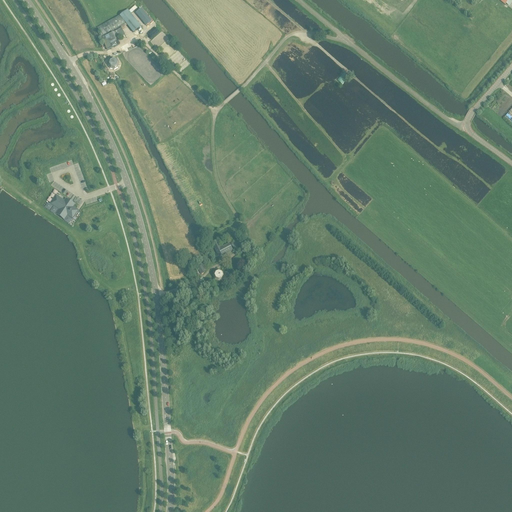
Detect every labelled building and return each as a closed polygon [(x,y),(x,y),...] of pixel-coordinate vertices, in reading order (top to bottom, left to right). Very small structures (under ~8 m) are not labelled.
[(120,45),(117,39),(125,35),(122,28),(118,30),(118,31),(108,35),(107,34),(126,24),(133,33),(141,27),(127,10),(120,16),(97,28),(102,36),(101,37),(107,51),(120,45)] [(142,12),(138,16),(146,27),(151,23),(142,12)] [(118,68),(119,64),(117,60),(114,59),(113,59),(112,57),(110,58),(111,60),(108,62),(108,63),(108,64),(108,65),(110,69),(114,70),(118,68)] [(52,203),(53,204),(52,205),(59,210),(58,212),(60,212),(57,215),(63,219),(65,216),(66,217),(67,215),(71,218),(72,217),(73,218),(77,212),(76,212),(77,211),(72,208),(74,206),(72,205),(73,204),(68,200),(67,201),(66,201),(65,202),(57,197),(56,198),(55,198),(52,203)] [(236,250),(242,243),(238,239),(231,246),(236,250)] [(232,251),(229,244),(220,249),(216,241),(212,243),(216,252),(215,253),(216,256),(218,255),(219,257),(218,258),(220,262),(225,259),(223,255),(232,251)] [(205,272),(199,262),(195,264),(201,274),(205,272)] [(222,280),(224,276),(222,273),(219,271),(218,270),(216,270),(216,272),(213,273),(213,274),(213,276),(214,280),(218,282),(222,280)]
